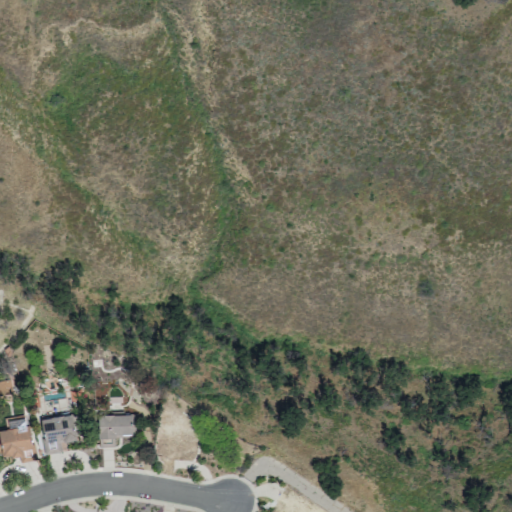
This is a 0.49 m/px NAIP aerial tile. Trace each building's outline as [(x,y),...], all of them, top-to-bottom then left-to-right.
[(0,394),(11,393),(9,379),(0,380),(0,394)] [(114,414),(135,413),(136,433),(114,434),(115,436),(98,437),(97,415),(102,414),(102,413),(114,412),(114,414)] [(162,413),(160,457),(188,458),(188,456),(195,456),(196,436),(199,436),(199,425),(183,424),(183,413),(162,413)] [(41,419),(72,414),(76,440),(60,442),(62,452),(45,455),(42,441),(45,441),(41,419)] [(29,426),(32,445),(35,445),(37,460),(20,463),(19,455),(0,458),(0,430),(6,429),(5,419),(24,415),(26,426),(29,426)] [(274,505),(280,510),(278,511),(324,511),(286,486),(274,505)]
